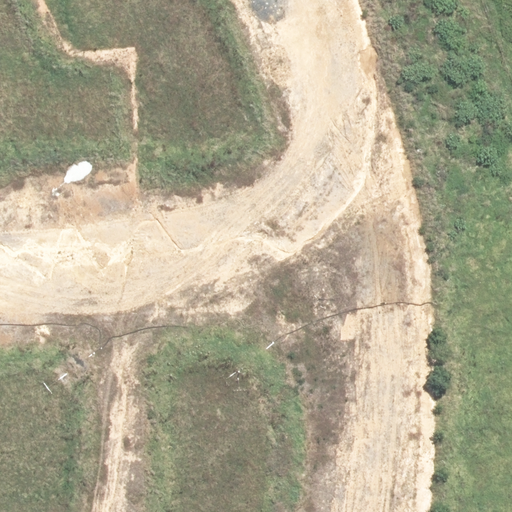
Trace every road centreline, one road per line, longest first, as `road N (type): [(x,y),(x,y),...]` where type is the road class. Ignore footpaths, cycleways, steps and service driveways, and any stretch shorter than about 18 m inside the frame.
road 1 (unknown): [(307,0),(393,235),(425,449),(416,511)]
road 2 (unknown): [(0,245),(393,235)]
road 3 (residential): [(134,242),(123,467),(113,511)]
